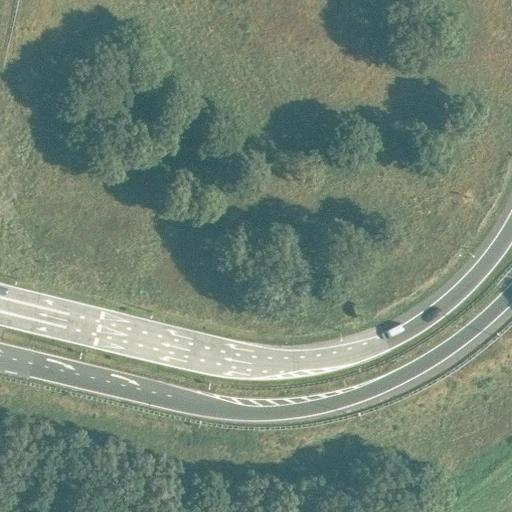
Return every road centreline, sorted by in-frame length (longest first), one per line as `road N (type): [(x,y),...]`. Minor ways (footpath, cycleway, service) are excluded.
road 1 (motorway): [(511,227),(480,269),(419,322),(373,348),(313,362),(237,360),(0,305)]
road 2 (motorway): [(0,362),(201,408),(281,412),(407,375),(456,346),(511,295)]
